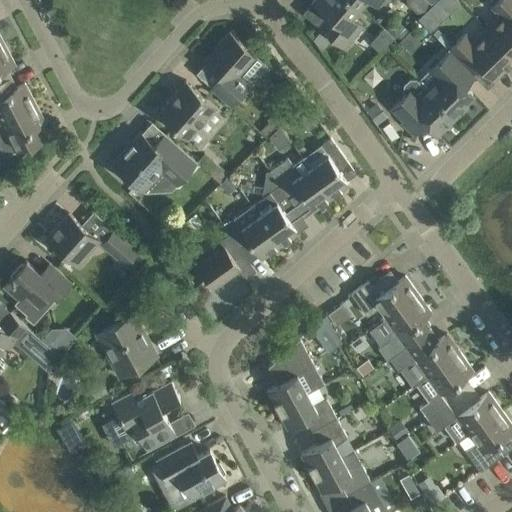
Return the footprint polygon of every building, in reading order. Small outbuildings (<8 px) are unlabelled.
[(344,45),(357,29),(361,24),(350,14),(358,4),(352,0),(312,0),(331,16),(323,25),(319,22),(318,23),(344,45)] [(419,13),(429,3),(425,0),(410,0),(408,3),(419,13)] [(500,14),(486,27),(511,53),(511,0),(497,0),(492,5),(500,14)] [(419,13),(417,15),(429,29),(439,20),(427,6),(419,13)] [(383,26),(379,30),(390,40),(395,36),(383,26)] [(507,69),(511,63),(511,53),(486,27),(473,40),(464,32),(453,43),(443,32),(438,37),(448,47),(471,72),(480,64),(493,77),(504,66),(507,69)] [(255,53),(229,30),(217,43),(219,45),(205,61),(220,75),(212,84),(233,102),(248,85),(236,74),(255,53)] [(330,39),(319,30),(313,38),(321,49),(330,39)] [(0,69),(14,62),(4,42),(0,43),(0,69)] [(473,74),(471,72),(448,47),(447,48),(449,50),(430,69),(437,76),(427,86),(455,115),(465,104),(466,99),(472,93),(463,84),(473,74)] [(455,115),(427,86),(425,87),(416,76),(410,76),(403,82),(403,88),(406,92),(392,106),(404,119),(402,121),(413,132),(425,121),(437,132),(455,115)] [(188,138),(216,106),(185,79),(157,111),(188,138)] [(0,119),(35,101),(24,82),(0,94),(0,119)] [(0,147),(4,154),(14,149),(28,142),(30,145),(48,136),(41,123),(45,121),(35,101),(0,119),(0,147)] [(266,136),(276,127),(269,120),(260,129),(266,136)] [(140,130),(112,162),(142,188),(160,168),(176,183),(197,160),(168,134),(158,146),(140,130)] [(346,157),(330,135),(320,143),(327,153),(309,166),(331,195),(349,182),(336,164),(346,157)] [(287,156),(269,169),(274,176),(290,198),(300,191),(312,209),(331,195),(309,166),(302,156),(293,163),(287,156)] [(251,203),(280,243),(298,230),(285,212),(295,205),(290,198),(274,176),(270,175),(268,186),(269,187),(269,190),(251,203)] [(223,223),(229,232),(239,245),(249,239),(261,256),(280,243),(251,203),(223,223)] [(46,236),(61,249),(78,264),(87,255),(83,251),(96,236),(68,211),(46,236)] [(204,223),(196,212),(180,223),(188,234),(204,223)] [(101,242),(125,263),(126,264),(127,264),(134,270),(146,257),(138,250),(139,250),(114,228),(101,242)] [(224,245),(213,253),(197,265),(212,286),(240,266),(234,258),(243,251),(239,245),(229,232),(219,239),(224,245)] [(3,284),(18,297),(13,302),(26,313),(24,314),(33,322),(54,298),(56,299),(71,282),(54,266),(45,276),(26,259),(3,284)] [(385,316),(418,292),(405,274),(381,292),(371,277),(351,292),(366,313),(378,305),(385,316)] [(388,338),(377,345),(386,359),(415,338),(429,328),(421,317),(431,310),(418,292),(385,316),(383,317),(390,327),(388,338)] [(106,324),(123,311),(114,299),(97,312),(106,324)] [(95,332),(118,374),(139,363),(157,353),(134,311),(95,332)] [(311,326),(324,340),(335,330),(326,312),(311,326)] [(0,368),(3,365),(3,361),(0,358),(0,347),(4,343),(8,346),(16,337),(27,347),(49,367),(60,355),(37,335),(14,314),(3,326),(0,322),(0,368)] [(415,338),(386,359),(387,359),(390,357),(398,369),(402,366),(414,383),(415,382),(416,381),(427,373),(459,350),(447,332),(437,339),(429,328),(415,338)] [(299,336),(267,365),(277,382),(266,388),(277,407),(307,391),(324,381),(299,336)] [(459,350),(427,373),(416,381),(428,398),(419,405),(427,417),(456,396),(448,385),(472,368),(459,350)] [(367,360),(358,367),(362,374),(372,367),(367,360)] [(158,367),(140,377),(145,385),(163,375),(158,367)] [(117,413),(102,421),(114,442),(129,434),(134,445),(142,441),(147,449),(159,443),(176,434),(169,420),(164,412),(161,405),(166,403),(180,395),(170,378),(152,387),(135,397),(131,389),(111,400),(117,413)] [(91,401),(107,392),(99,379),(84,388),(91,401)] [(456,440),(469,431),(501,408),(488,390),(464,408),(456,396),(427,417),(436,429),(444,423),(456,440)] [(307,391),(277,407),(287,426),(305,417),(311,429),(336,416),(326,396),(312,401),(307,391)] [(511,423),(501,408),(469,431),(476,441),(465,449),(468,453),(480,470),(502,453),(494,441),(511,427),(511,423)] [(318,442),(300,451),(311,471),(341,454),(335,443),(347,435),(336,416),(311,429),(318,442)] [(68,417),(57,424),(69,444),(80,437),(68,417)] [(400,420),(389,428),(395,437),(407,429),(400,420)] [(397,440),(409,456),(420,448),(408,432),(397,440)] [(184,444),(156,458),(168,481),(181,474),(191,494),(224,477),(222,472),(225,470),(219,459),(216,461),(209,448),(198,454),(190,440),(184,444)] [(341,454),(311,471),(321,490),(339,480),(346,493),(370,479),(360,460),(347,465),(341,454)] [(370,479),(346,493),(352,505),(339,511),(385,511),(387,511),(370,479)] [(415,484),(406,489),(410,496),(419,491),(415,484)] [(423,491),(413,497),(419,509),(430,503),(423,491)] [(199,509),(200,511),(243,511),(239,504),(232,508),(225,494),(207,504),(199,509)]
